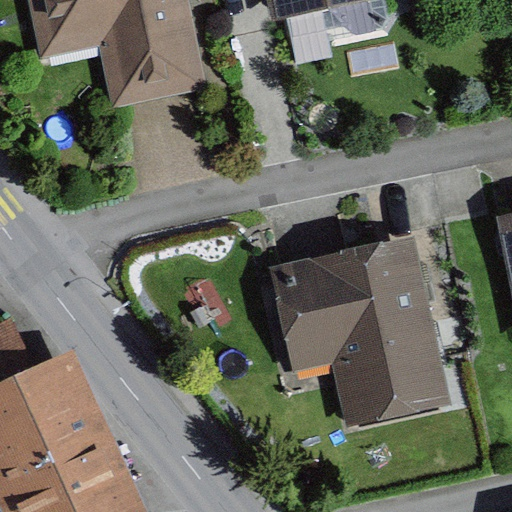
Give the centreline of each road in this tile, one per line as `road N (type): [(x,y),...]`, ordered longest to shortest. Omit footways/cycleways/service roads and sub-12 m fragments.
road 1 (residential): [(31,264),(160,210),(511,137)]
road 2 (unclassified): [(225,511),(31,264)]
